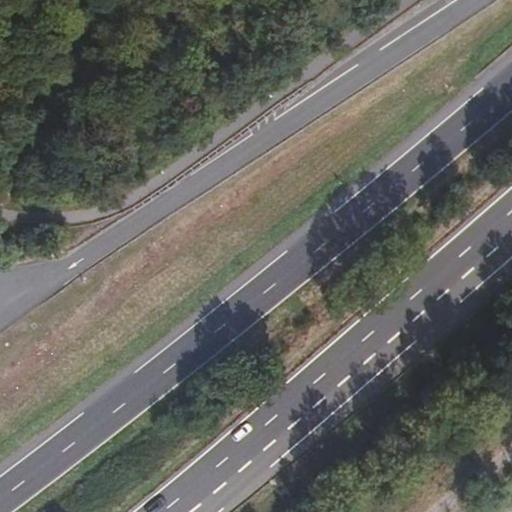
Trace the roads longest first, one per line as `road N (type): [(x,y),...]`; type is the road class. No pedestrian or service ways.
road 1 (trunk): [(511,82),(0,493)]
road 2 (trunk): [(468,0),(26,292)]
road 3 (trunk): [(163,511),(511,212)]
